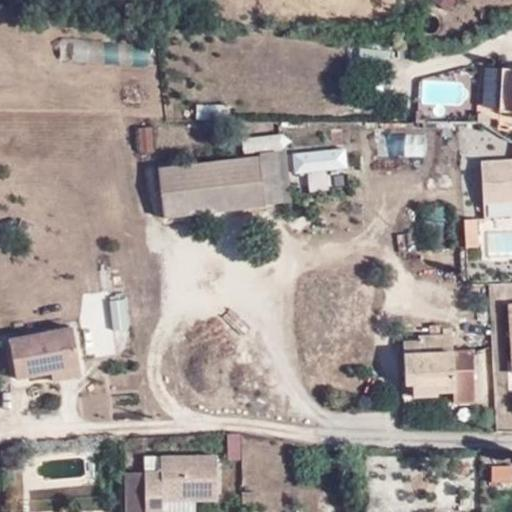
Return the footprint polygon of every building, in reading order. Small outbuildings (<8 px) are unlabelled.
[(431,0),(446,9),(451,0),(431,0)] [(356,62),(387,64),(388,49),(358,46),(356,62)] [(511,72),(501,72),(501,116),(511,115),(511,72)] [(193,117),(223,117),(223,102),(193,102),(193,117)] [(154,152),(153,127),(139,128),(141,153),(154,152)] [(337,143),(336,130),(298,129),(298,143),(337,143)] [(258,156),(264,204),(291,201),(285,153),(258,156)] [(264,206),(264,204),(258,156),(159,169),(165,218),(264,206)] [(511,160),(482,163),(485,203),(511,201),(511,160)] [(466,222),(467,249),(479,249),(478,222),(466,222)] [(458,292),(457,279),(418,281),(419,295),(458,292)] [(17,377),(51,370),(79,365),(71,328),(9,340),(17,377)] [(453,403),(471,403),(469,353),(458,352),(458,359),(453,359),(453,353),(452,353),(452,330),(443,330),(443,337),(419,337),(419,342),(404,342),(404,383),(402,383),(402,396),(436,396),(436,392),(453,392),(453,403)] [(79,365),(51,370),(53,379),(79,374),(79,365)] [(146,474),(126,474),(125,511),(196,511),(197,500),(219,501),(219,458),(146,458),(146,474)] [(511,483),(511,467),(491,466),(491,482),(505,481),(505,483),(511,483)] [(254,492),(240,492),(241,504),(255,503),(254,492)]
